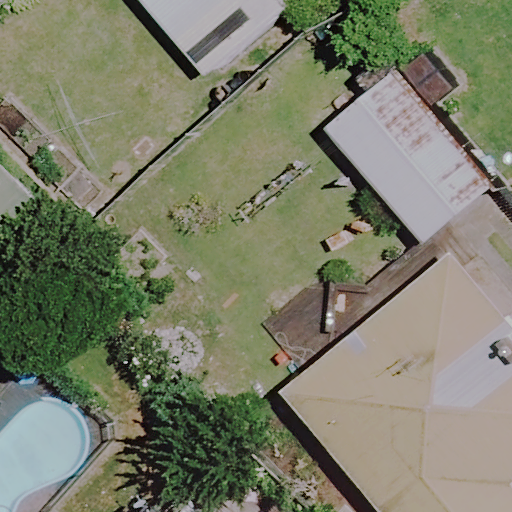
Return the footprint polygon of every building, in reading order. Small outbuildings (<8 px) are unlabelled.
[(0,0),(0,12),(12,0),(0,0)] [(276,23),(258,0),(139,0),(201,81),(276,23)] [(495,187),(395,68),(322,129),(423,248),(495,187)] [(0,276),(50,225),(0,176),(0,276)] [(511,486),(511,334),(450,260),(288,393),(385,511),(511,511),(511,490),(510,488),(511,486)] [(0,511),(35,511),(99,436),(33,382),(0,422),(0,511)]
